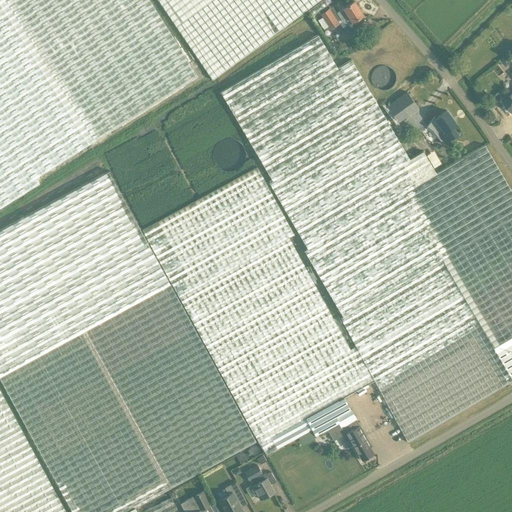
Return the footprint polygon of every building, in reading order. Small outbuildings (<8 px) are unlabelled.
[(91,142),(90,141),(197,73),(150,0),(0,0),(0,207),(41,181),(38,176),(91,142)] [(157,0),(212,80),(319,0),(157,0)] [(337,13),(341,19),(345,26),(363,14),(354,0),(344,7),(344,8),(337,13)] [(338,23),(333,15),(329,9),(321,14),(330,29),(338,23)] [(303,251),(341,317),(353,340),(356,347),(374,381),(391,412),(402,432),(408,441),(425,431),(463,410),(482,398),(511,381),(511,191),(485,145),(436,173),(423,151),(409,159),(351,59),(337,67),(318,34),(220,91),(272,180),(268,182),(307,249),(303,251)] [(395,77),(395,73),(394,71),(392,68),(390,67),(388,65),(386,65),(384,64),(382,64),(379,65),(376,66),(374,68),(373,70),(372,72),(371,76),(371,78),(371,80),(372,82),(373,84),(375,86),(377,87),(379,88),(382,89),(384,89),(387,88),(389,87),(391,86),(393,83),(394,81),(395,77)] [(388,104),(399,120),(406,115),(405,113),(410,109),(412,112),(419,107),(408,90),(388,104)] [(511,91),(502,99),(511,112),(511,91)] [(434,129),(444,144),(458,134),(452,126),(456,123),(446,110),(434,119),(433,118),(436,115),(435,114),(427,124),(434,129)] [(294,235),(257,167),(199,198),(193,201),(142,228),(180,297),(214,362),(253,432),(257,439),(259,443),(260,442),(265,451),(312,428),(315,434),(319,432),(338,422),(339,423),(354,414),(350,409),(344,397),(352,393),(353,395),(359,392),(358,390),(369,383),(374,381),(356,347),(350,350),(326,305),(289,238),(294,235)] [(255,440),(103,171),(0,226),(0,380),(71,511),(136,511),(134,507),(255,440)] [(0,511),(65,511),(22,432),(0,390),(0,511)] [(354,414),(339,423),(328,430),(333,440),(346,433),(362,460),(374,453),(370,446),(371,445),(364,432),(354,414)] [(244,472),(251,484),(245,488),(250,496),(259,491),(262,497),(273,490),(269,484),(275,481),(270,472),(266,475),(265,473),(262,475),(256,465),(244,472)] [(241,511),(242,511),(235,499),(243,495),(235,482),(224,488),(228,495),(219,500),(225,511),(241,511)] [(202,490),(179,503),(183,511),(200,511),(199,509),(210,504),(202,490)]
